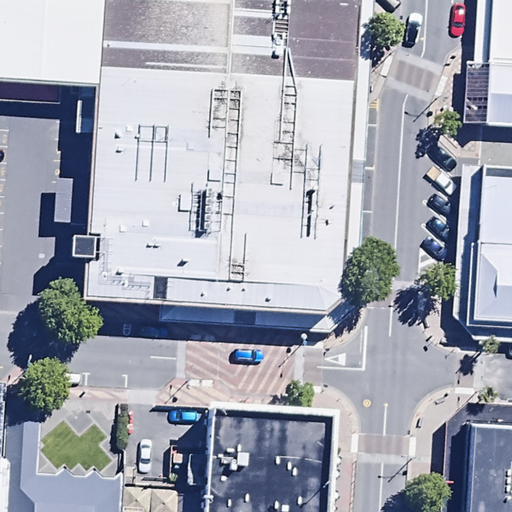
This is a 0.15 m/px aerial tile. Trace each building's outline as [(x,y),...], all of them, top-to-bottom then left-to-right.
[(97,64),(101,0),(0,0),(0,93),(94,100),(97,64)] [(101,0),(97,64),(357,79),(362,0),(101,0)] [(511,76),(511,0),(482,0),(476,73),(511,76)] [(357,79),(97,64),(94,100),(80,308),(325,322),(342,300),(357,79)] [(511,76),(476,73),(468,166),(511,168),(511,76)] [(511,168),(468,166),(456,331),(511,333),(511,168)] [(46,400),(0,397),(0,511),(121,511),(124,480),(42,475),(46,400)] [(325,511),(332,416),(212,408),(205,511),(325,511)] [(454,511),(511,511),(511,420),(458,417),(454,511)]
